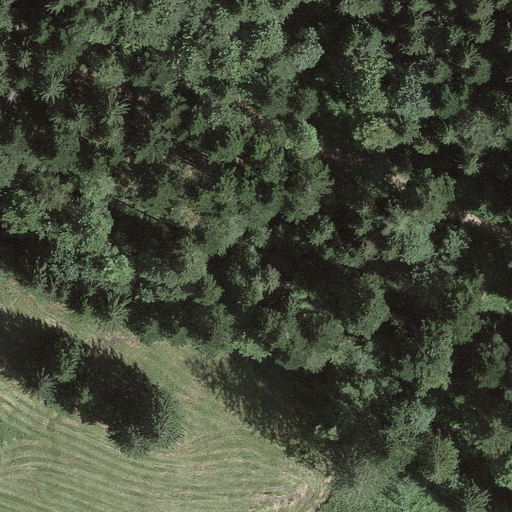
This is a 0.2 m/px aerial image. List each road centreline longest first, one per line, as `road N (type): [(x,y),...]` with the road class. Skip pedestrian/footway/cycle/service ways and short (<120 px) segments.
road 1 (track): [(0,22),(236,109),(511,235)]
road 2 (track): [(271,0),(358,165)]
